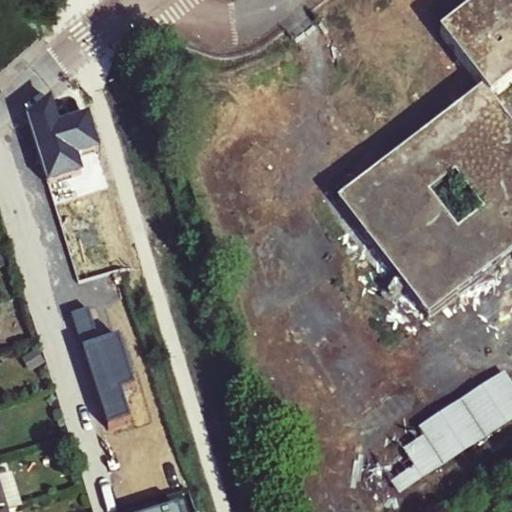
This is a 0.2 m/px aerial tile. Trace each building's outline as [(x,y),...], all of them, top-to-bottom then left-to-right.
[(508,253),(511,258),(511,131),(487,100),(511,80),(511,0),(483,0),(437,35),(478,89),(334,199),(422,318),(508,253)] [(28,118),(49,186),(83,176),(78,161),(101,154),(90,116),(59,125),(52,101),(28,118)] [(88,312),(72,317),(109,430),(130,423),(120,394),(134,389),(119,342),(99,348),(88,312)] [(511,426),(511,382),(508,376),(376,461),(400,499),(511,426)] [(301,511),(327,511),(308,444),(284,451),(301,511)] [(7,471),(0,473),(0,500),(3,511),(18,506),(7,471)]
